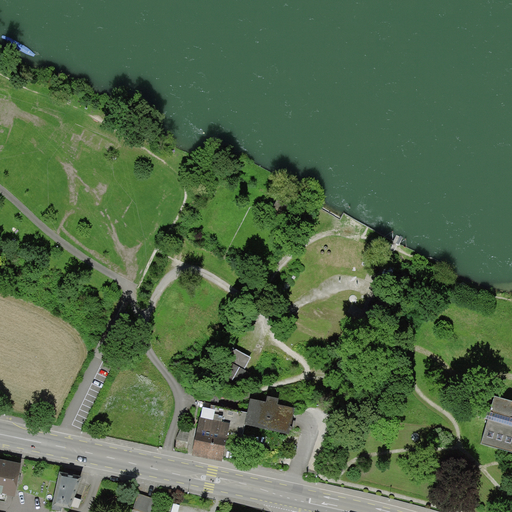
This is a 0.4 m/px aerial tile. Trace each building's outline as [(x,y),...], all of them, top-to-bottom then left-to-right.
[(257,340),(246,334),(239,347),(249,353),(257,340)] [(232,346),(217,373),(240,386),(248,371),(243,368),(249,356),(232,346)] [(245,411),(242,423),(245,424),(287,434),(294,406),(277,402),(278,397),(266,394),(264,400),(249,396),(245,411)] [(511,402),(496,398),(485,439),(511,446),(511,402)] [(201,406),(199,416),(229,422),(227,430),(242,434),(245,424),(242,423),(245,411),(210,403),(210,408),(201,406)] [(229,422),(199,416),(191,454),(220,460),(227,430),(229,422)] [(187,441),(190,429),(180,427),(176,435),(175,439),(187,441)] [(266,437),(254,434),(251,446),(263,449),(266,437)] [(22,465),(0,460),(0,495),(15,499),(22,465)] [(81,477),(59,472),(53,506),(70,510),(81,477)]
